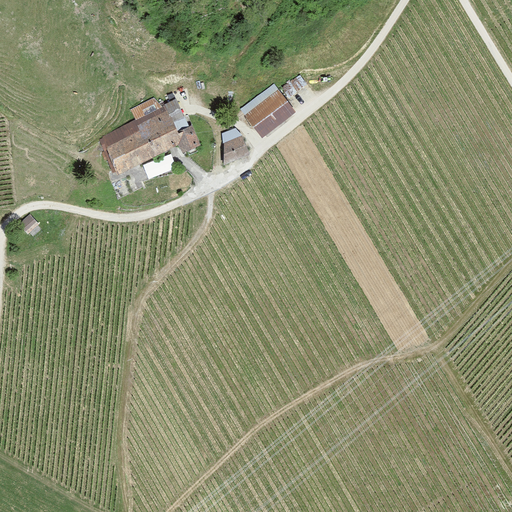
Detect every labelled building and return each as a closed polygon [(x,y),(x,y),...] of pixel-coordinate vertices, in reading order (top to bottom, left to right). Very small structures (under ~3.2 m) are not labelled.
[(241,106),(263,132),(295,104),(273,78),(241,106)] [(175,96),(99,133),(116,169),(179,139),(183,147),(203,138),(194,120),(188,123),(175,96)] [(235,125),(221,130),(222,160),(250,146),(243,131),(235,125)] [(166,155),(141,164),(147,178),(171,168),(166,155)] [(34,212),(20,218),(27,234),(41,228),(34,212)]
